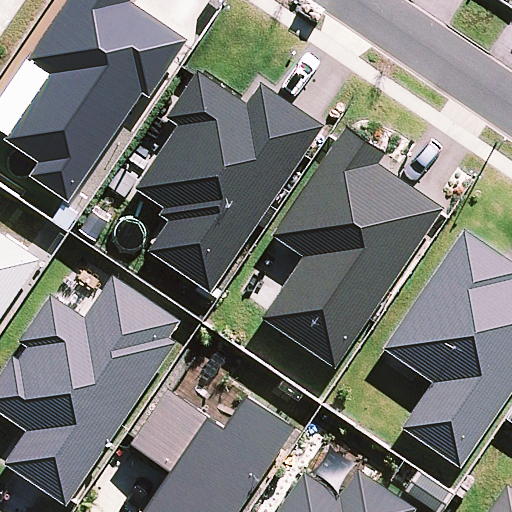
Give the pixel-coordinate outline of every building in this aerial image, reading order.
[(134,0),(68,0),(27,61),(50,76),(4,141),(38,164),(30,177),(70,205),(142,95),(150,101),(189,43),(132,4),(134,0)] [(246,105),(198,72),(168,119),(179,126),(136,189),(165,209),(160,216),(170,222),(150,252),(211,293),(326,129),(261,86),(246,105)] [(336,369),(445,210),(379,166),(387,156),(346,128),(271,237),(303,258),(263,319),(336,369)] [(402,430),(461,470),(511,395),(511,262),(465,231),(382,350),(434,384),(402,430)] [(0,321),(41,261),(0,232),(0,321)] [(67,507),(177,344),(171,340),(182,323),(113,277),(84,319),(52,295),(20,342),(30,349),(20,362),(12,356),(0,374),(0,414),(28,433),(5,465),(67,507)] [(240,511),(296,430),(246,397),(225,429),(170,390),(129,446),(171,475),(145,511),(240,511)] [(340,495),(357,470),(361,464),(329,443),(308,474),(340,495)] [(415,511),(417,509),(357,470),(340,495),(308,474),(304,471),(276,511),(415,511)] [(511,511),(511,489),(506,486),(488,511),(511,511)]
